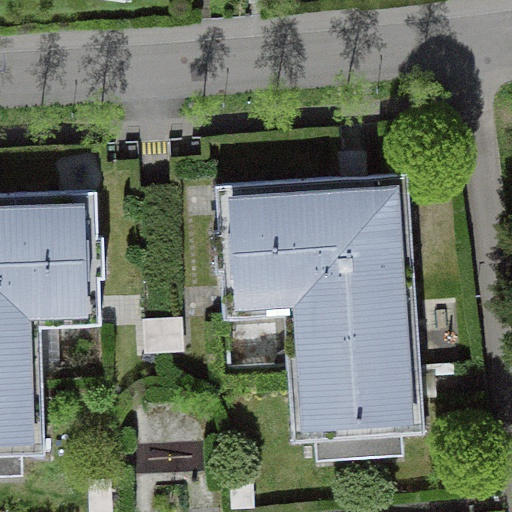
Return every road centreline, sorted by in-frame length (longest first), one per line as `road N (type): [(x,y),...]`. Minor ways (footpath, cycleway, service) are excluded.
road 1 (residential): [(465,41),(0,78)]
road 2 (residential): [(511,413),(465,41)]
